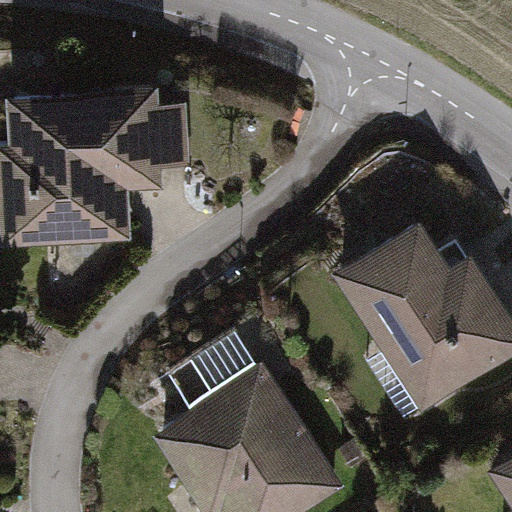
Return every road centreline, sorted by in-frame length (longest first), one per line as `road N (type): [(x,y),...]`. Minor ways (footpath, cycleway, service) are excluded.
road 1 (residential): [(376,63),(324,152),(292,189),(159,282),(95,350),(61,444),(61,511)]
road 2 (residential): [(376,63),(511,150)]
road 3 (residential): [(234,0),(376,63)]
